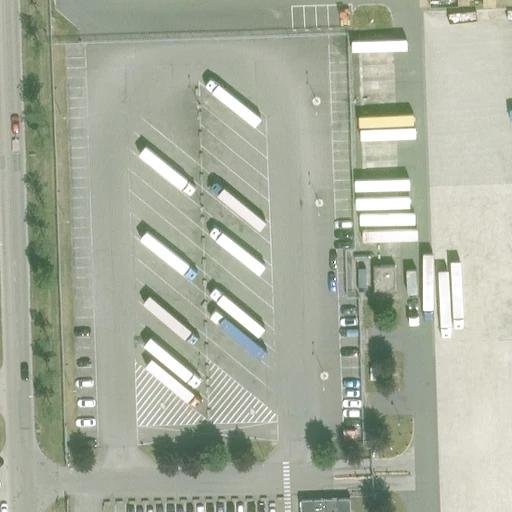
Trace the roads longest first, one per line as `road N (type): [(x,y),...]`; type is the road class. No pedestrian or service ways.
road 1 (tertiary): [(22,511),(4,0)]
road 2 (unknown): [(114,414),(293,404)]
road 3 (unknown): [(112,349),(290,346)]
